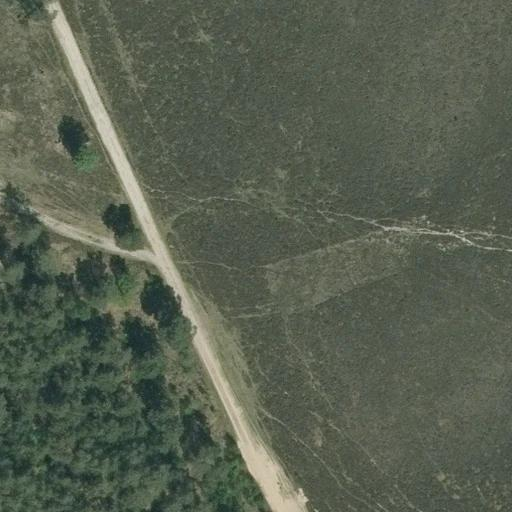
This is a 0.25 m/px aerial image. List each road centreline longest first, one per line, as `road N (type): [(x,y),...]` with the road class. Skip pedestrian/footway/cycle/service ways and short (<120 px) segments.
road 1 (track): [(282,511),(158,253),(126,253),(0,199)]
road 2 (track): [(158,253),(47,0)]
